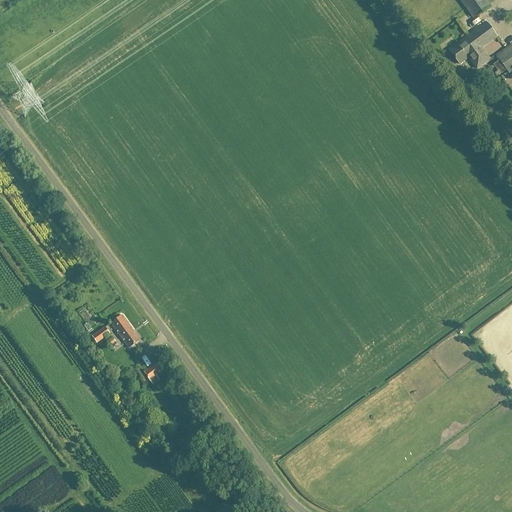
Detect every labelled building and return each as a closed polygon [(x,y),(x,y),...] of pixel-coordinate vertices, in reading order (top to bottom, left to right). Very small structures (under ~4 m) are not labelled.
[(483,0),(458,0),(472,19),(488,7),(483,0)] [(459,65),(468,58),(476,69),(489,60),(481,49),(496,38),(485,24),(448,51),(459,65)] [(511,46),(497,58),(508,72),(511,69),(511,46)] [(121,316),(110,324),(128,349),(140,341),(121,316)] [(109,335),(104,328),(92,338),(96,344),(109,335)] [(115,342),(112,338),(106,343),(109,347),(115,342)] [(162,372),(156,364),(143,373),(152,386),(159,381),(156,377),(162,372)] [(211,451),(217,446),(214,440),(207,446),(211,451)]
